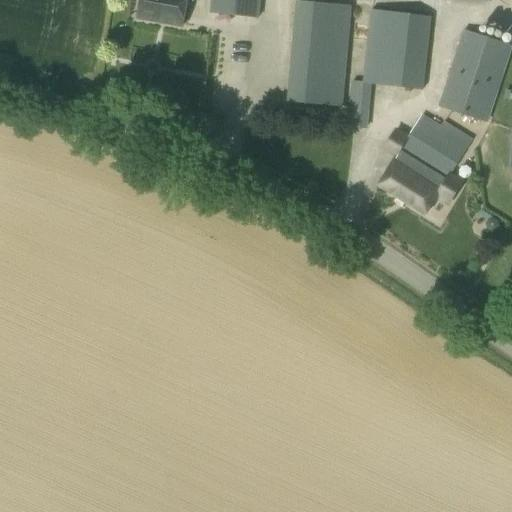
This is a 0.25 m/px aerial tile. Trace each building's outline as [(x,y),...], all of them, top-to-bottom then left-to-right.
[(182,26),(187,0),(140,0),(137,18),(182,26)] [(259,19),(260,0),(211,0),(210,13),(259,19)] [(341,106),(351,5),(297,0),(287,101),(341,106)] [(364,70),(363,83),(370,84),(424,89),(432,18),(370,11),(364,70)] [(487,123),(511,46),(462,30),(438,107),(487,123)] [(370,105),(349,104),(347,126),(368,128),(370,105)] [(441,128),(422,116),(408,138),(396,131),(384,149),(398,158),(378,185),(425,214),(426,214),(436,198),(447,204),(461,181),(449,174),(470,140),(444,124),(441,128)]
